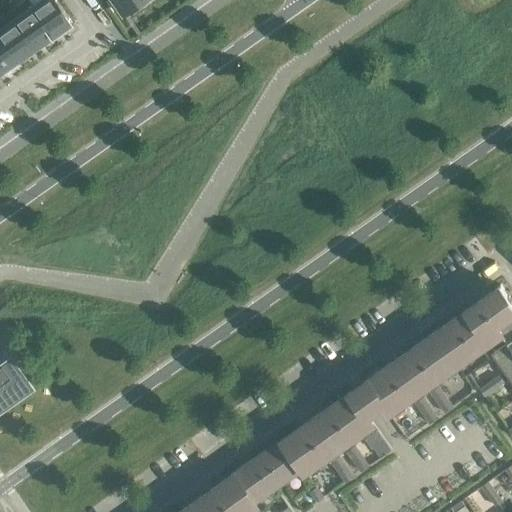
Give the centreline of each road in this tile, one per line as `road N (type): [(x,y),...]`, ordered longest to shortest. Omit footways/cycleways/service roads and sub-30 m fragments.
road 1 (secondary): [(0,489),(511,131)]
road 2 (residential): [(511,249),(142,511)]
road 3 (secondary): [(306,0),(0,216)]
road 4 (residential): [(73,0),(99,35),(0,103)]
